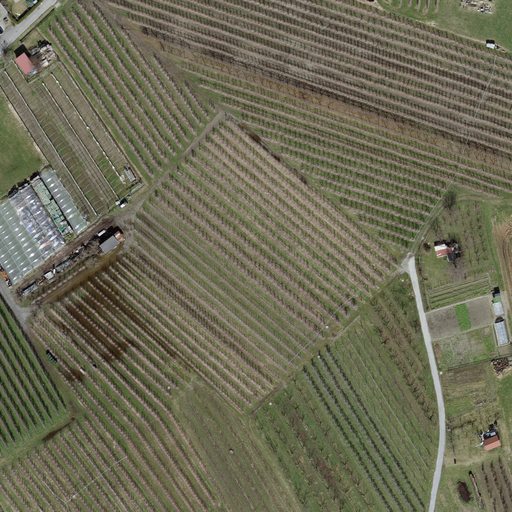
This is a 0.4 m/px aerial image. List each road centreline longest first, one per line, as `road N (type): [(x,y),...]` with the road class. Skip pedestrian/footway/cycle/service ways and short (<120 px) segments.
road 1 (unclassified): [(409,255),(442,423),(430,511)]
road 2 (track): [(0,282),(20,316),(123,248)]
